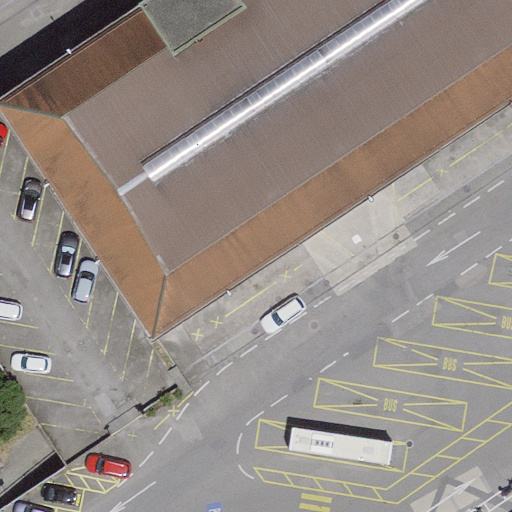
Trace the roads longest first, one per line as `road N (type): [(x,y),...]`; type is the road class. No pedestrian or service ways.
road 1 (unclassified): [(511,213),(230,402),(177,494)]
road 2 (unclassified): [(177,494),(330,511)]
